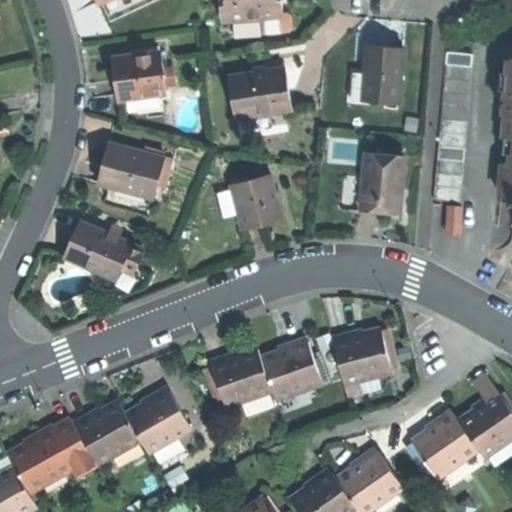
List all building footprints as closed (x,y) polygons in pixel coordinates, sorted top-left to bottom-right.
[(221,0),(223,16),(228,15),(228,20),(278,17),(278,12),(283,12),(282,1),(277,2),(277,0),(221,0)] [(396,38),(396,19),(372,19),(373,39),(396,38)] [(384,46),(368,45),(366,73),(369,73),(367,99),(400,102),(404,48),(384,46)] [(117,78),(120,98),(126,97),(162,93),(166,92),(160,52),(114,58),(117,78)] [(435,199),(461,201),(473,54),(448,52),(435,199)] [(256,72),(271,70),(269,61),(254,63),(256,72)] [(285,67),(271,70),(256,72),(232,76),(239,117),(291,109),(288,86),(285,67)] [(352,98),(367,99),(369,73),(366,73),(355,72),(352,98)] [(164,110),(162,93),(126,97),(128,114),(164,110)] [(99,183),(154,197),(165,157),(143,151),(143,153),(109,144),(104,162),(99,183)] [(367,152),(362,209),(379,210),(400,212),(406,155),(367,152)] [(511,153),(511,163),(504,163),(501,195),(511,195),(511,153)] [(231,184),(243,229),(264,223),(284,218),(272,174),(231,184)] [(462,207),(448,206),(447,233),(461,234),(462,207)] [(145,248),(81,220),(74,237),(65,257),(116,279),(124,262),(136,267),(145,248)] [(342,359),(356,407),(372,402),(400,394),(388,354),(369,360),(366,351),(355,355),(342,359)] [(284,374),(270,380),(284,413),(288,423),(334,403),(318,367),(302,374),(299,367),(284,374)] [(218,390),(238,434),(284,413),(270,380),(268,377),(249,385),(246,378),(231,385),(218,390)] [(377,417),(372,402),(356,407),(360,421),(377,417)] [(490,469),(498,480),(511,469),(511,419),(506,412),(492,423),(482,430),(487,437),(473,447),(490,469)] [(162,434),(143,444),(155,468),(161,478),(204,455),(182,413),(167,421),(158,426),(162,434)] [(86,446),(110,492),(155,468),(143,444),(134,428),(118,437),(115,431),(98,439),(86,446)] [(448,499),(490,469),(473,447),(464,433),(452,442),(443,449),(447,455),(426,469),(448,499)] [(42,463),(47,472),(70,459),(65,451),(52,458),(42,463)] [(25,484),(32,497),(40,511),(57,511),(89,494),(70,459),(47,472),(25,484)] [(369,491),(352,503),(358,511),(408,511),(415,507),(390,471),(377,480),(367,488),(369,491)] [(358,511),(352,503),(343,490),(329,499),(317,508),(319,511),(358,511)] [(4,511),(40,511),(32,497),(13,508),(4,511)] [(0,511),(4,511),(13,508),(9,500),(0,504),(0,511)]
